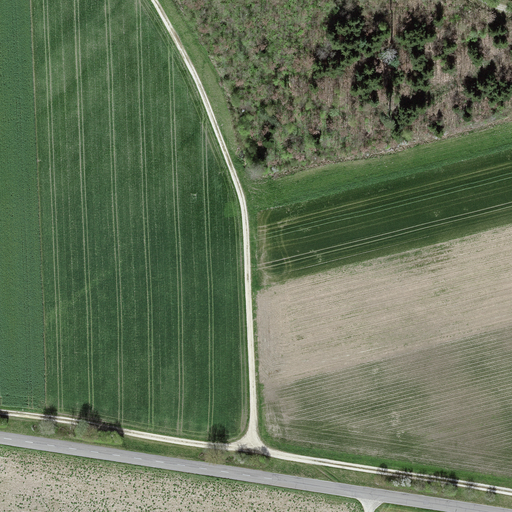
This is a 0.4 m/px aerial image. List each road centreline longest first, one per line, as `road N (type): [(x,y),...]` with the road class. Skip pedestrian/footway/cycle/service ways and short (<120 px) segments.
road 1 (track): [(511,492),(0,412)]
road 2 (unclassified): [(0,438),(481,511)]
road 3 (track): [(159,0),(216,114),(255,235),(253,447)]
